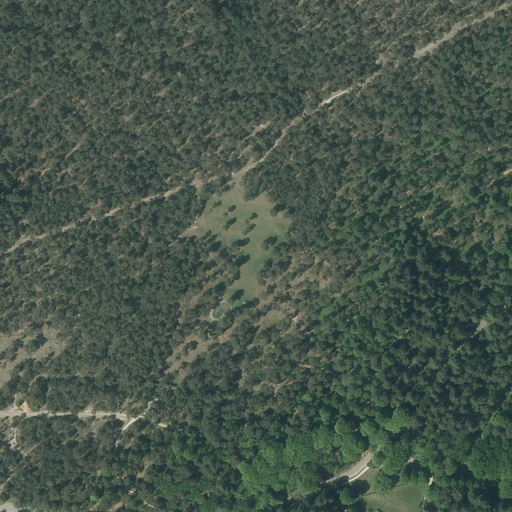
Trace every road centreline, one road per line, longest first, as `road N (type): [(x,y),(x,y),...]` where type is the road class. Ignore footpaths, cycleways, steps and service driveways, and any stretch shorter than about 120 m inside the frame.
road 1 (unclassified): [(235,511),(351,474),(511,298)]
road 2 (unknown): [(511,272),(464,205),(511,167)]
